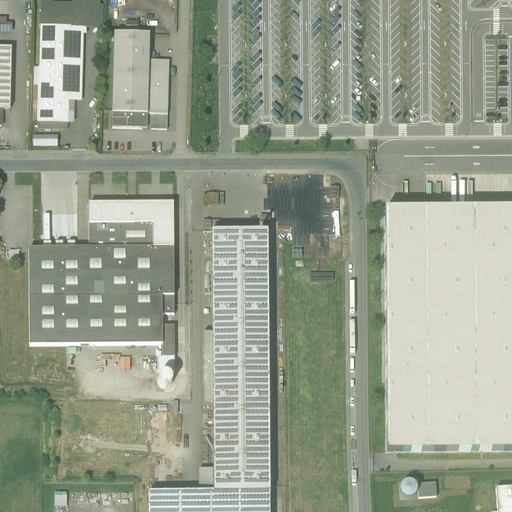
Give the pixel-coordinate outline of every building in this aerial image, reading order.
[(41,5),(40,35),(82,36),(82,30),(86,30),(86,25),(99,25),(99,0),(76,0),(77,1),(79,1),(79,10),(50,9),(50,6),(45,3),(41,5)] [(0,47),(12,48),(12,25),(6,25),(7,19),(0,18),(0,47)] [(80,102),(82,36),(40,35),(38,124),(38,125),(39,125),(39,130),(44,130),(44,125),(68,126),(68,125),(69,102),(80,102)] [(114,35),(112,116),(112,130),(147,131),(167,131),(167,117),(169,63),(149,63),(150,36),(114,35)] [(0,50),(0,93),(11,94),(12,51),(0,50)] [(10,111),(11,94),(0,93),(0,111),(1,111),(10,111)] [(33,137),(33,147),(57,148),(57,142),(45,141),(45,137),(33,137)] [(88,206),(89,227),(153,226),(153,250),(162,250),(173,250),(173,205),(88,206)] [(511,210),(384,212),(386,453),(511,452),(511,210)] [(89,251),(153,250),(153,226),(89,227),(89,251)] [(268,233),(211,234),(212,336),(212,407),(213,470),(213,495),(269,494),(270,494),(268,233)] [(162,317),(162,299),(162,250),(153,250),(89,251),(28,251),(29,348),(162,347),(162,328),(162,317)] [(173,250),(162,250),(162,299),(174,299),(173,250)] [(162,317),(174,317),(174,299),(162,299),(162,317)] [(174,328),(162,328),(162,347),(162,359),(174,359),(174,328)] [(212,407),(212,336),(202,336),(203,408),(212,407)] [(162,359),(157,359),(157,373),(174,373),(174,359),(162,359)] [(126,374),(127,370),(114,369),(113,377),(120,378),(120,373),(126,374)] [(158,379),(157,383),(159,387),(163,389),(167,389),(170,388),(173,384),(173,380),(171,377),(168,374),(164,374),(160,376),(158,379)] [(199,495),(213,495),(213,470),(199,470),(199,493),(199,495)] [(411,500),(414,498),(415,496),(416,494),(417,491),(416,489),(414,486),(412,485),(410,484),(407,483),(405,484),(402,485),(401,488),(400,490),(399,493),(400,495),(402,498),(404,499),(406,500),(409,500),(411,500)] [(417,486),(418,500),(436,499),(435,485),(417,486)] [(511,511),(511,488),(496,490),(497,511),(511,511)] [(147,511),(269,511),(269,494),(213,495),(199,495),(199,493),(148,494),(147,511)] [(55,506),(67,506),(66,496),(55,496),(55,506)]
